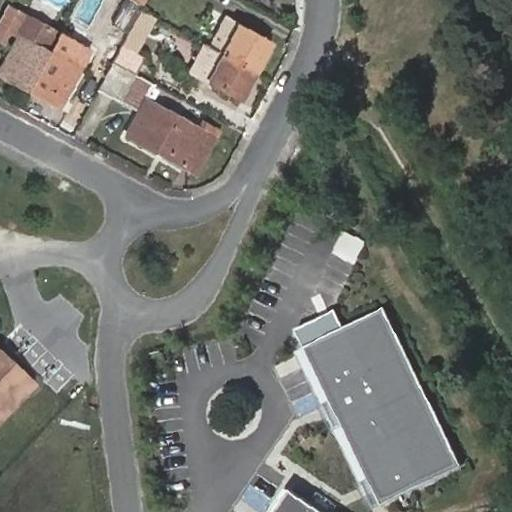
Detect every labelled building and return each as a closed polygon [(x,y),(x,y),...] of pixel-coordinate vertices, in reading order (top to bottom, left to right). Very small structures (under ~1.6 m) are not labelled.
[(145,8),(130,0),(126,0),(113,25),(131,35),(145,8)] [(0,72),(0,76),(31,93),(50,55),(61,36),(9,8),(0,24),(0,41),(5,44),(11,34),(19,38),(0,72)] [(211,48),(257,73),(272,44),(226,21),(211,48)] [(241,102),(257,73),(211,48),(203,45),(189,74),(241,102)] [(115,65),(138,78),(147,60),(124,48),(115,65)] [(50,55),(31,93),(63,109),(89,58),(79,53),(72,67),(50,55)] [(124,104),(138,78),(115,65),(101,90),(124,104)] [(157,87),(138,78),(124,104),(142,114),(148,103),(157,87)] [(197,176),(220,134),(205,125),(202,131),(148,103),(142,114),(129,139),(197,176)] [(332,401),(382,503),(462,463),(384,306),(321,337),(304,345),(332,401)] [(0,418),(34,382),(0,350),(0,418)] [(280,501),(289,488),(283,485),(274,497),(280,501)] [(323,511),(289,488),(280,501),(271,511),(323,511)]
